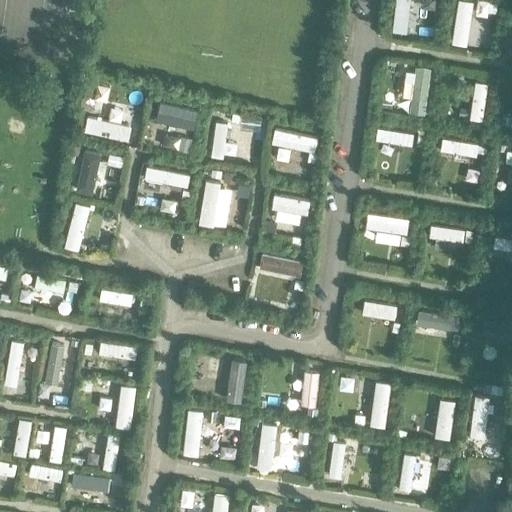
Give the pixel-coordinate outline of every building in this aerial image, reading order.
[(399,0),(398,30),(411,31),(412,0),(399,0)] [(471,0),(455,0),(450,39),(466,41),(471,0)] [(432,5),(413,4),(412,28),(431,29),(432,5)] [(424,110),(430,64),(414,62),(409,108),(424,110)] [(483,118),(488,80),(474,78),(469,116),(483,118)] [(159,98),(156,117),(194,123),(197,104),(159,98)] [(108,112),(133,116),(135,103),(110,99),(108,112)] [(128,136),(130,122),(84,114),(82,128),(128,136)] [(223,156),(227,118),(216,117),(211,154),(223,156)] [(412,129),(377,124),(376,136),(411,141),(412,129)] [(317,132),(273,127),(271,143),(315,149),(317,132)] [(171,129),(168,142),(190,147),(193,135),(171,129)] [(478,139),(440,134),(438,148),(476,153),(478,139)] [(93,189),(99,149),(83,147),(77,186),(93,189)] [(142,178),(188,184),(190,168),(144,162),(142,178)] [(213,221),(219,178),(204,176),(199,219),(213,221)] [(278,217),(306,219),(307,193),(275,190),(274,203),(279,204),(278,217)] [(161,205),(176,208),(179,197),(164,193),(161,205)] [(79,248),(87,203),(71,200),(63,245),(79,248)] [(406,214),(367,209),(365,224),(404,229),(406,214)] [(463,225),(431,221),(429,235),(462,239),(463,225)] [(511,235),(493,233),(491,245),(511,247),(511,235)] [(302,255),(261,250),(259,265),(300,270),(302,255)] [(0,274),(6,275),(8,263),(0,262),(0,274)] [(62,290),(64,276),(36,271),(34,285),(62,290)] [(132,291),(100,286),(98,296),(131,301),(132,291)] [(358,313),(393,317),(395,302),(360,297),(358,313)] [(413,319),(454,324),(456,308),(415,303),(413,319)] [(511,324),(482,321),(480,333),(511,336),(511,324)] [(24,338),(11,336),(4,381),(17,383),(24,338)] [(65,339),(50,336),(43,377),(58,379),(65,339)] [(137,343),(100,337),(98,351),(135,357),(137,343)] [(233,355),(227,397),(241,399),(247,357),(233,355)] [(318,368),(303,366),(298,400),(314,402),(318,368)] [(342,372),(341,386),(355,387),(356,372),(342,372)] [(390,380),(374,378),(368,424),(384,426),(390,380)] [(479,380),(478,390),(495,391),(495,381),(479,380)] [(138,385),(119,382),(112,424),(131,427),(138,385)] [(489,392),(477,391),(471,434),(483,436),(489,392)] [(455,397),(440,395),(435,434),(450,436),(455,397)] [(185,445),(200,447),(204,410),(190,408),(185,445)] [(31,417),(18,415),(12,449),(25,451),(31,417)] [(269,469),(275,421),(264,420),(258,468),(269,469)] [(47,456),(62,459),(67,425),(52,422),(47,456)] [(100,463),(115,466),(121,431),(106,429),(100,463)] [(344,440),(333,438),(328,474),(340,476),(344,440)] [(415,450),(401,448),(397,485),(410,487),(415,450)] [(0,455),(0,469),(15,472),(17,458),(0,455)] [(29,458),(26,472),(64,479),(66,464),(29,458)] [(69,482),(108,488),(111,472),(72,466),(69,482)] [(215,492),(212,511),(226,511),(229,494),(215,492)]
